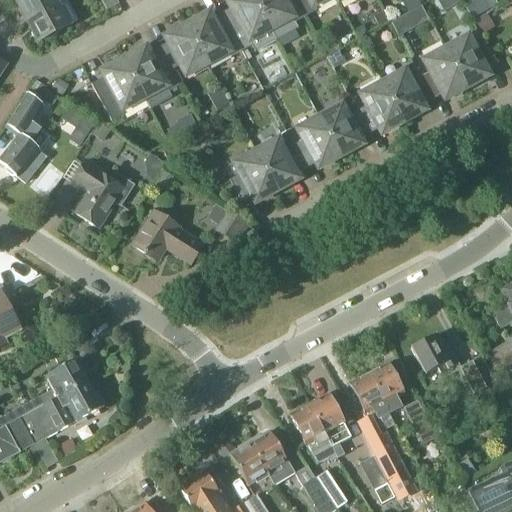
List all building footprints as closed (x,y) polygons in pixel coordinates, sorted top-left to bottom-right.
[(53,0),(23,0),(16,4),(27,23),(57,6),(53,0)] [(118,5),(115,0),(100,0),(107,11),(118,5)] [(238,6),(221,15),(241,53),(251,47),(254,53),(276,41),(253,0),(236,0),(235,1),(238,6)] [(297,4),(294,0),(253,0),(276,41),(297,30),(294,25),(305,19),(296,4),(297,4)] [(294,0),(297,4),(296,4),(305,19),(316,12),(314,8),(327,0),(294,0)] [(485,12),(478,0),(470,0),(465,3),(473,18),(485,12)] [(57,6),(27,23),(38,44),(69,27),(69,28),(78,23),(67,1),(57,6)] [(494,29),(486,14),(474,21),(482,36),(494,29)] [(241,53),(221,15),(203,24),(201,19),(187,27),(207,65),(228,54),(230,59),(241,53)] [(175,40),(158,49),(170,72),(180,67),(185,77),(207,65),(187,27),(172,35),(175,40)] [(363,27),(354,31),(358,39),(367,35),(363,27)] [(445,51),(466,89),(480,81),(478,76),(496,67),(483,44),(473,49),(467,39),(445,51)] [(337,52),(333,45),(323,51),(327,58),(337,52)] [(170,72),(158,49),(140,59),(138,54),(123,62),(144,100),(150,111),(171,99),(168,92),(178,87),(178,86),(171,75),(170,72)] [(411,63),(411,64),(419,78),(432,101),(449,92),(452,97),(466,89),(445,51),(424,63),(429,73),(419,78),(411,63)] [(334,70),(346,64),(340,52),(339,52),(327,58),(334,70)] [(144,100),(123,62),(109,69),(112,74),(91,86),(111,123),(124,116),(122,111),(144,100)] [(403,74),(382,85),(403,123),(417,116),(414,111),(432,101),(411,64),(400,69),(403,74)] [(58,80),(51,90),(62,98),(69,87),(58,80)] [(366,107),(356,113),(369,136),(386,126),(389,131),(403,123),(382,85),(360,97),(366,107)] [(38,97),(51,107),(58,99),(45,89),(38,97)] [(17,136),(0,158),(0,166),(24,185),(43,160),(35,154),(36,152),(37,152),(47,139),(37,131),(27,123),(39,108),(24,96),(5,127),(17,136)] [(369,136),(356,113),(346,118),(341,108),(319,120),(340,158),(354,150),(351,145),(369,136)] [(285,133),(305,170),(323,160),(325,165),(340,158),(319,120),(297,131),(303,142),(298,144),(290,130),(285,133)] [(99,125),(92,136),(104,143),(111,132),(99,125)] [(167,132),(172,141),(182,135),(177,126),(167,132)] [(305,170),(285,133),(280,136),(288,150),(283,152),(277,142),(256,154),(276,192),(291,184),(288,179),(305,170)] [(180,165),(181,150),(166,149),(166,165),(180,165)] [(276,192),(256,154),(234,166),(239,176),(229,182),(242,204),(259,195),(262,200),(276,192)] [(115,177),(111,184),(98,176),(100,174),(83,163),(69,185),(84,194),(71,215),(97,231),(114,205),(119,208),(132,187),(115,177)] [(154,183),(168,192),(176,180),(162,171),(154,183)] [(237,247),(250,223),(227,211),(213,233),(237,247)] [(201,247),(176,232),(177,230),(153,215),(132,248),(146,257),(147,255),(157,262),(164,250),(189,266),(201,247)] [(511,286),(501,292),(508,306),(493,313),(501,331),(511,325),(511,286)] [(0,337),(16,329),(0,299),(0,347),(2,346),(0,343),(0,337)] [(511,357),(511,335),(505,339),(508,344),(488,354),(494,366),(511,357)] [(444,350),(437,336),(410,350),(424,376),(437,370),(440,375),(459,365),(449,347),(444,350)] [(56,400),(86,384),(82,377),(87,374),(79,359),(44,378),(52,392),(21,409),(26,417),(40,409),(56,400)] [(511,359),(489,371),(495,382),(511,373),(511,359)] [(478,377),(471,363),(459,369),(473,396),(496,384),(495,382),(489,371),(478,377)] [(402,410),(395,398),(402,394),(388,367),(381,371),(379,369),(368,375),(390,416),(402,410)] [(377,423),(390,416),(368,375),(356,381),(357,384),(350,388),(368,422),(375,418),(377,423)] [(40,409),(26,417),(18,421),(33,448),(105,408),(97,393),(92,395),(86,384),(56,400),(40,409)] [(321,403),(320,400),(308,406),(336,460),(343,456),(337,446),(349,439),(328,399),(321,403)] [(403,409),(422,446),(436,439),(418,402),(403,409)] [(308,406),(296,412),(298,415),(290,419),(304,445),(305,444),(316,466),(328,460),(330,463),(336,460),(308,406)] [(17,422),(12,414),(0,420),(0,465),(33,448),(18,421),(17,422)] [(247,443),(267,476),(274,487),(295,475),(288,462),(286,463),(269,434),(260,439),(258,436),(247,443)] [(267,476),(247,443),(236,449),(238,452),(229,457),(246,488),(267,476)] [(388,484),(374,458),(359,466),(373,491),(388,484)] [(467,461),(457,467),(467,485),(478,478),(467,461)] [(500,511),(511,506),(511,463),(502,468),(505,474),(469,492),(478,511),(500,511)] [(316,479),(314,480),(307,468),(294,475),(316,511),(334,511),(337,511),(316,479)] [(327,472),(316,479),(337,511),(347,505),(327,472)] [(178,488),(193,511),(230,511),(206,474),(193,483),(191,480),(178,488)] [(245,505),(249,511),(267,511),(258,496),(245,505)]
